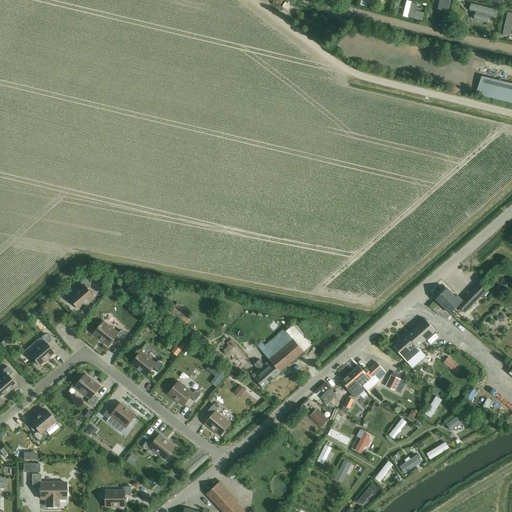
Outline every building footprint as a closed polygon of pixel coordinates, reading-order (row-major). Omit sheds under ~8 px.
[(412,2),(408,17),(419,20),(421,13),(417,12),(419,3),(412,2)] [(285,3),(282,8),(287,11),(290,6),(285,3)] [(495,9),(470,3),(468,10),(474,11),(473,19),(487,23),(489,15),(493,16),(495,9)] [(511,12),(506,12),(501,35),(509,36),(511,22),(511,12)] [(511,103),(511,84),(481,77),(477,95),(511,103)] [(99,277),(92,283),(101,294),(109,288),(99,277)] [(80,309),(95,297),(87,288),(92,284),(86,278),(81,282),(84,285),(70,297),(80,309)] [(465,313),(480,297),(486,291),(479,284),(469,293),(462,301),(457,296),(456,297),(447,288),(436,300),(450,313),(458,306),(465,313)] [(449,315),(445,311),(433,302),(429,307),(441,317),(443,315),(447,318),(449,315)] [(37,313),(32,317),(36,321),(40,317),(37,313)] [(425,319),(393,347),(402,357),(407,362),(420,350),(417,347),(435,331),(425,319)] [(103,322),(94,334),(109,346),(116,337),(121,341),(126,335),(121,330),(118,334),(103,322)] [(252,375),(262,387),(312,345),(295,324),(286,332),(285,331),(266,348),(261,342),(257,346),(269,360),(264,364),(259,360),(254,364),(258,369),(252,375)] [(51,340),(45,334),(40,338),(43,341),(29,353),(39,365),(54,353),(46,344),(51,340)] [(376,349),(376,340),(363,341),(364,350),(376,349)] [(179,343),(175,348),(180,352),(184,347),(179,343)] [(432,349),(430,356),(437,358),(438,351),(432,349)] [(141,352),(131,364),(146,376),(154,367),(158,371),(163,365),(158,361),(155,364),(141,352)] [(461,367),(448,357),(443,363),(456,374),(461,367)] [(386,373),(382,369),(377,363),(368,370),(366,368),(363,370),(359,366),(350,373),(361,386),(373,376),(373,377),(375,375),(378,380),(386,373)] [(0,396),(1,398),(16,385),(8,376),(13,372),(7,366),(2,370),(5,373),(0,377),(0,396)] [(222,369),(219,374),(224,377),(227,373),(222,369)] [(361,386),(350,373),(341,381),(348,389),(355,398),(359,394),(356,390),(361,386)] [(85,375),(75,387),(90,399),(87,402),(92,406),(98,400),(93,396),(100,387),(85,375)] [(217,375),(213,379),(218,383),(222,379),(217,375)] [(391,375),(385,386),(397,391),(401,393),(406,382),(402,380),(391,375)] [(297,383),(304,390),(311,384),(304,376),(297,383)] [(178,382),(168,394),(183,406),(191,397),(195,401),(200,395),(195,391),(193,394),(178,382)] [(240,385),(234,392),(240,397),(246,390),(240,385)] [(329,389),(321,397),(327,404),(336,395),(329,389)] [(349,409),(354,400),(348,397),(343,406),(349,409)] [(434,398),(424,416),(431,421),(442,403),(434,398)] [(109,409),(103,415),(108,419),(111,416),(126,428),(136,415),(121,403),(113,412),(109,409)] [(212,414),(205,424),(220,436),(230,424),(215,412),(218,409),(212,404),(208,411),(212,414)] [(45,409),(30,422),(37,431),(33,435),(38,441),(43,437),(40,434),(55,421),(45,409)] [(316,410),(310,415),(321,426),(327,420),(316,410)] [(89,411),(84,416),(88,419),(93,414),(89,411)] [(372,413),(370,432),(378,432),(380,413),(372,413)] [(460,413),(444,424),(450,431),(466,421),(460,413)] [(401,419),(387,436),(393,442),(408,423),(401,419)] [(92,426),(87,431),(93,436),(95,432),(95,428),(92,426)] [(330,430),(326,437),(345,446),(349,439),(330,430)] [(361,439),(355,450),(362,454),(366,445),(368,446),(372,440),(369,439),(371,435),(360,430),(356,437),(361,439)] [(150,447),(165,459),(175,446),(160,434),(152,443),(148,440),(143,446),(148,450),(150,447)] [(283,440),(278,444),(284,452),(289,448),(283,440)] [(444,442),(424,454),(428,462),(448,449),(444,442)] [(323,446),(314,465),(326,471),(335,451),(323,446)] [(18,449),(15,456),(19,458),(24,459),(27,452),(22,451),(18,449)] [(416,456),(398,468),(403,475),(421,463),(416,456)] [(352,460),(340,480),(349,484),(360,465),(352,460)] [(386,462),(373,480),(379,484),(392,466),(386,462)] [(390,484),(399,477),(394,471),(385,477),(390,484)] [(40,474),(31,474),(31,487),(40,487),(40,499),(46,499),(46,507),(58,507),(58,499),(66,499),(66,482),(40,482),(40,474)] [(245,511),(237,503),(238,501),(219,481),(206,494),(223,511),(245,511)] [(366,485),(353,499),(361,506),(374,493),(366,485)] [(125,494),(131,494),(131,486),(125,486),(125,490),(106,491),(106,506),(125,506),(125,494)]
